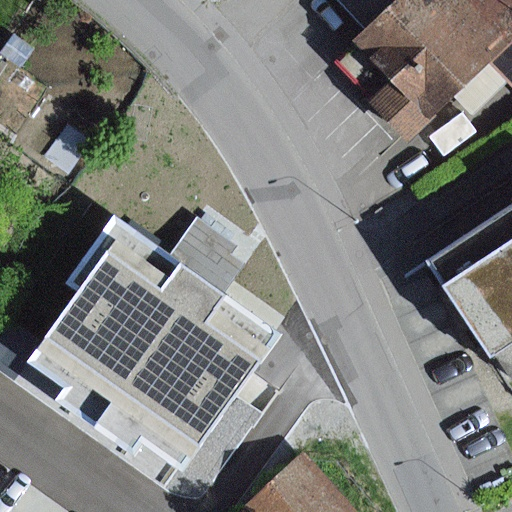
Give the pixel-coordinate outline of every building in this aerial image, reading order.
[(393,0),(327,0),(361,33),(393,0)] [(347,45),(336,56),(412,133),(511,35),(511,0),(393,0),(361,33),(347,45)] [(511,210),(437,259),(511,372),(511,210)] [(282,330),(111,216),(67,283),(83,294),(45,350),(200,453),(237,397),(282,330)] [(236,246),(195,219),(173,252),(229,289),(245,265),(230,255),(236,246)] [(354,511),(303,453),(244,508),(248,511),(354,511)]
